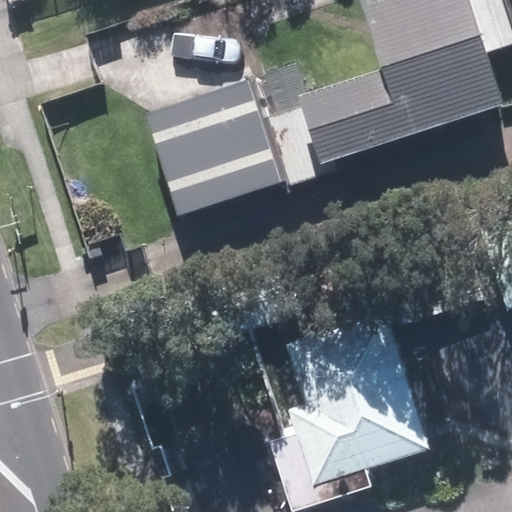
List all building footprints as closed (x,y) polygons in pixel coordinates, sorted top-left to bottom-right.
[(324,157),(488,103),(454,0),(335,0),(290,15),(317,94),(257,113),(281,189),(329,174),(324,157)] [(169,212),(271,180),(239,83),(138,116),(169,212)] [(511,217),(472,230),(497,308),(511,303),(511,217)] [(467,252),(380,278),(394,324),(480,299),(467,252)] [(279,343),(297,404),(281,410),(306,486),(420,449),(377,312),(279,343)]
